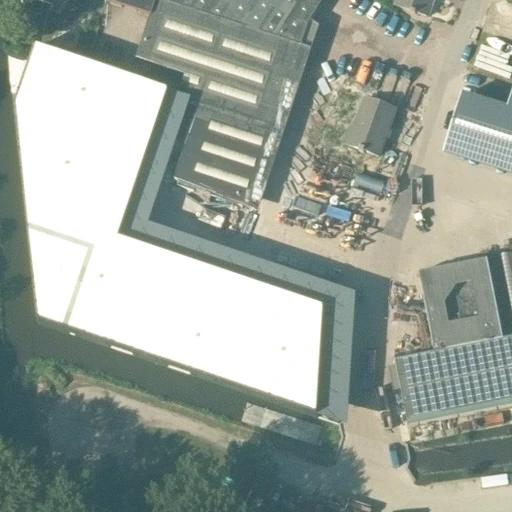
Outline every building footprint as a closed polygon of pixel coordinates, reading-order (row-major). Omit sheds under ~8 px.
[(108,0),(107,3),(150,17),(135,63),(181,78),(172,105),(194,112),(171,183),(210,196),(243,207),(297,46),(302,47),(309,25),(324,0),(108,0)] [(428,18),(433,0),(396,0),(395,7),(428,18)] [(359,99),(363,85),(337,76),(333,89),(359,99)] [(485,97),(505,103),(508,93),(488,87),(485,97)] [(511,97),(508,109),(463,95),(444,158),(511,179),(511,97)] [(378,157),(395,111),(365,100),(354,129),(350,128),(344,145),(378,157)] [(152,146),(12,101),(43,325),(317,416),(310,330),(112,258),(152,146)] [(511,256),(487,262),(503,340),(511,338),(511,256)] [(419,275),(434,354),(503,340),(487,262),(419,275)] [(511,338),(503,340),(434,354),(435,357),(395,365),(408,426),(511,404),(511,338)]
